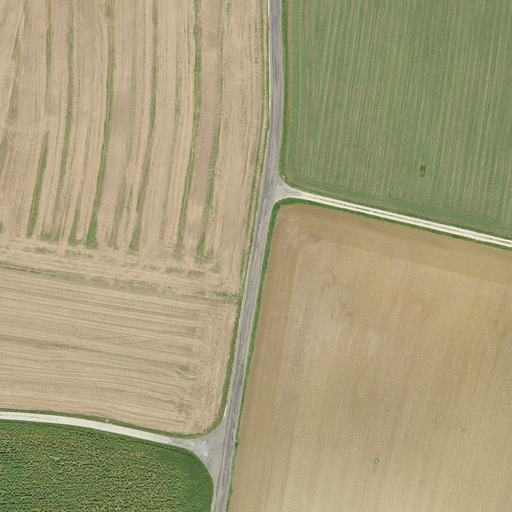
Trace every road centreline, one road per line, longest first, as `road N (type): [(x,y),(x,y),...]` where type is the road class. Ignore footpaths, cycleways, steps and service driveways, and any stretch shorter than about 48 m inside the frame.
road 1 (tertiary): [(222,455),(268,188),(274,0)]
road 2 (track): [(268,188),(511,244)]
road 3 (unclassified): [(222,455),(0,414)]
